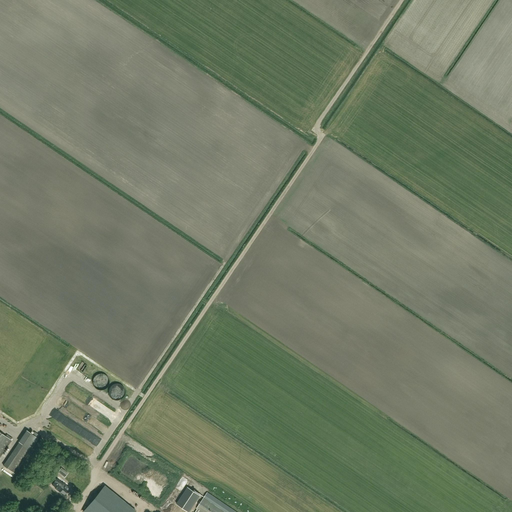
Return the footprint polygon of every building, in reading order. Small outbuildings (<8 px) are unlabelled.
[(0,457),(12,441),(0,432),(0,457)] [(36,442),(24,435),(24,434),(18,442),(19,443),(30,450),(36,442)] [(66,493),(70,489),(63,483),(62,484),(57,479),(52,485),(55,488),(55,489),(59,492),(62,489),(66,493)] [(200,494),(186,486),(176,503),(190,511),(200,494)] [(90,511),(139,511),(140,510),(107,488),(90,511)] [(224,511),(204,498),(196,509),(201,511),(224,511)]
